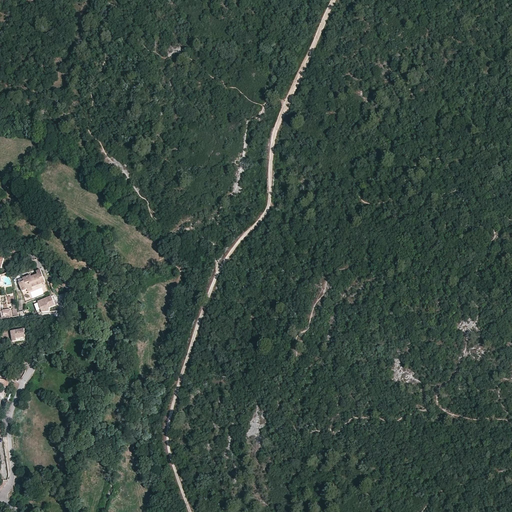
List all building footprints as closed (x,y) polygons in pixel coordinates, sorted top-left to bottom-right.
[(34,288),(48,282),(43,269),(40,270),(41,273),(32,276),(32,275),(25,277),(27,280),(21,283),(24,291),(30,289),(29,288),(34,286),(34,288)] [(49,297),(36,303),(41,313),(49,312),(47,308),(53,305),(49,297)] [(12,318),(11,310),(3,311),(4,319),(12,318)] [(25,330),(11,332),(13,343),(17,342),(17,340),(26,338),(25,330)] [(10,381),(0,378),(0,386),(9,388),(10,381)]
